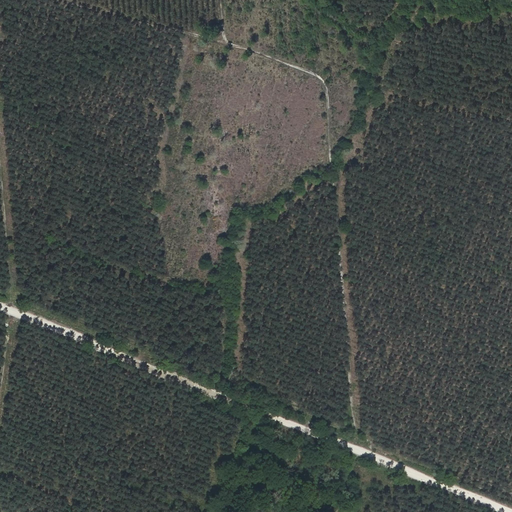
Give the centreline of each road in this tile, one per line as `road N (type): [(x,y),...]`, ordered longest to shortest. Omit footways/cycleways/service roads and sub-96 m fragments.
road 1 (track): [(345,444),(356,425),(322,80),(234,45),(60,0)]
road 2 (track): [(510,511),(0,308)]
road 3 (track): [(10,312),(0,175)]
